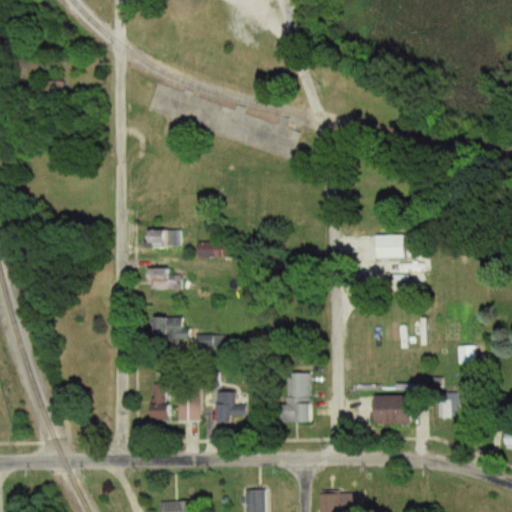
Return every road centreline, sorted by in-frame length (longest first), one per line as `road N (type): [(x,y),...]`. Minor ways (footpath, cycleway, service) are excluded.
road 1 (residential): [(511,486),(412,461),(335,457),(0,460)]
road 2 (residential): [(335,457),(333,184),(282,0)]
road 3 (residential): [(118,0),(120,457)]
